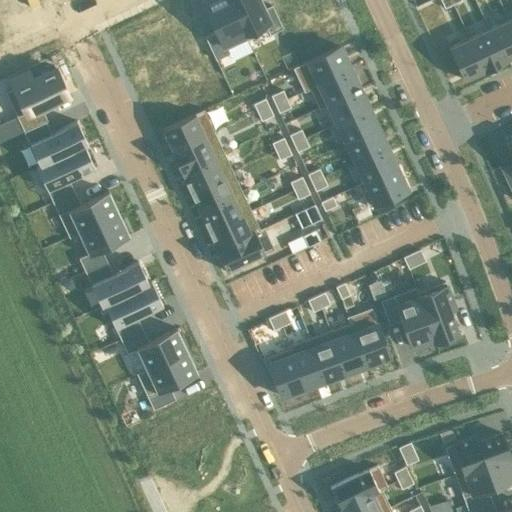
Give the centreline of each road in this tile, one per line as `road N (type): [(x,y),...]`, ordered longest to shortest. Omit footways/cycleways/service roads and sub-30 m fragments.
road 1 (residential): [(92,0),(68,11),(215,322)]
road 2 (residential): [(215,322),(472,212)]
road 3 (residential): [(511,376),(277,456)]
road 4 (residential): [(215,322),(277,456)]
road 5 (residential): [(375,0),(433,124)]
